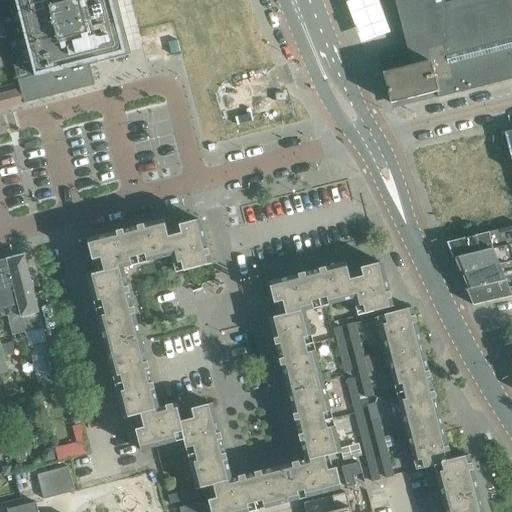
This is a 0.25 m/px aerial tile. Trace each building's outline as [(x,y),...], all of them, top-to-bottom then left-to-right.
[(115,0),(0,0),(0,15),(5,31),(18,79),(18,81),(24,104),(95,85),(90,65),(97,63),(96,60),(125,52),(124,50),(128,49),(115,0)] [(390,32),(377,0),(350,0),(345,2),(361,43),(390,32)] [(395,0),(411,62),(386,69),(395,106),(420,99),(420,96),(437,92),(438,98),(511,79),(511,0),(458,0),(445,4),(444,0),(395,0)] [(19,89),(12,90),(15,105),(23,103),(19,89)] [(15,105),(12,90),(4,92),(8,107),(15,105)] [(4,92),(0,93),(0,106),(1,109),(8,107),(4,92)] [(511,160),(504,130),(482,135),(490,166),(511,160)] [(167,237),(168,237),(164,220),(130,229),(139,264),(171,256),(172,256),(167,237)] [(171,236),(168,237),(167,237),(172,256),(171,256),(176,273),(177,273),(181,272),(211,264),(200,220),(179,225),(182,234),(172,237),(171,236)] [(511,226),(502,229),(447,243),(453,259),(492,249),(509,245),(511,244),(511,226)] [(104,268),(104,272),(105,272),(123,268),(139,264),(130,229),(87,240),(93,260),(102,258),(105,268),(104,268)] [(453,259),(460,274),(511,261),(511,254),(509,245),(492,249),(453,259)] [(5,261),(23,333),(25,332),(25,333),(44,328),(25,256),(5,261)] [(0,317),(8,315),(13,335),(23,333),(5,261),(0,262),(0,317)] [(511,261),(460,274),(466,289),(505,280),(502,273),(511,270),(511,261)] [(325,306),(353,299),(354,299),(349,280),(350,280),(345,263),(311,271),(320,307),(325,306)] [(353,299),(356,311),(357,316),(393,307),(382,263),(361,268),(363,277),(354,280),(353,279),(350,280),(349,280),(354,299),(353,299)] [(87,276),(96,309),(132,300),(128,287),(123,268),(105,272),(104,272),(87,276)] [(286,311),(286,314),(287,315),(305,310),(305,311),(320,307),(311,271),(269,282),(274,303),(282,301),(284,301),(286,311)] [(511,286),(508,288),(505,280),(466,289),(473,305),(511,295),(511,286)] [(96,309),(115,385),(151,376),(132,300),(96,309)] [(432,384),(426,363),(424,351),(420,338),(412,308),(384,315),(385,316),(377,318),(396,393),(432,384)] [(269,319),(278,352),(313,343),(305,311),(305,310),(287,315),(286,314),(269,319)] [(358,337),(354,323),(347,325),(350,339),(358,337)] [(344,341),(340,326),(333,328),(337,342),(344,341)] [(354,354),(361,352),(358,337),(350,339),(354,354)] [(344,341),(337,342),(340,357),(348,355),(344,341)] [(69,373),(61,342),(45,346),(53,377),(69,373)] [(278,352),(297,428),(333,419),(313,343),(278,352)] [(358,368),(365,366),(361,352),(354,354),(358,368)] [(340,357),(344,372),(351,370),(348,355),(340,357)] [(361,383),(369,381),(365,366),(358,368),(361,383)] [(124,419),(141,414),(160,409),(160,408),(151,376),(115,385),(124,419)] [(357,392),(354,377),(346,379),(350,394),(357,392)] [(361,383),(365,397),(373,395),(369,381),(361,383)] [(424,468),(434,466),(434,465),(451,460),(444,432),(440,416),(432,384),(396,393),(416,470),(424,468)] [(357,392),(350,394),(353,408),(361,406),(357,392)] [(188,456),(224,447),(213,403),(192,409),(194,418),(181,422),(180,422),(185,440),(184,440),(188,456)] [(378,418),(374,403),(367,405),(371,420),(378,418)] [(176,404),(160,408),(160,409),(141,414),(142,418),(143,417),(145,428),(144,428),(136,430),(141,451),(156,447),(184,440),(185,440),(180,422),(181,422),(176,404)] [(361,406),(353,408),(357,423),(365,421),(361,406)] [(375,434),(382,432),(378,418),(371,420),(375,434)] [(297,428),(305,460),(305,461),(328,455),(328,456),(341,452),(333,419),(297,428)] [(84,421),(73,422),(75,442),(56,445),(58,458),(88,454),(84,421)] [(365,421),(357,423),(361,437),(368,435),(365,421)] [(378,448),(386,447),(382,432),(375,434),(378,448)] [(368,435),(361,437),(364,452),(372,450),(368,435)] [(53,447),(46,449),(43,455),(44,462),(56,459),(53,447)] [(232,478),(224,447),(188,456),(196,489),(209,486),(209,485),(232,479),(232,478)] [(382,463),(389,461),(386,447),(378,448),(382,463)] [(372,450),(364,452),(368,466),(376,464),(372,450)] [(213,499),(208,500),(211,511),(249,511),(266,508),(281,504),(341,488),(336,468),(332,469),(328,456),(328,455),(305,461),(305,460),(280,466),(249,474),(232,478),(232,479),(209,485),(209,486),(213,499)] [(434,465),(434,466),(445,511),(483,511),(469,455),(451,460),(434,465)] [(382,463),(386,478),(393,476),(389,461),(382,463)] [(359,462),(350,464),(353,475),(361,473),(359,462)] [(350,464),(342,467),(344,477),(353,475),(350,464)] [(368,466),(372,481),(379,479),(376,464),(368,466)] [(12,475),(10,466),(2,468),(4,477),(12,475)] [(68,466),(37,475),(44,499),(74,491),(68,466)] [(353,475),(344,477),(347,487),(356,484),(353,475)] [(198,497),(196,489),(168,496),(170,504),(198,497)] [(305,511),(350,511),(346,492),(303,503),(305,511)] [(204,501),(192,504),(193,511),(199,511),(207,510),(204,501)] [(38,511),(36,502),(8,509),(8,508),(7,508),(7,511),(38,511)]
